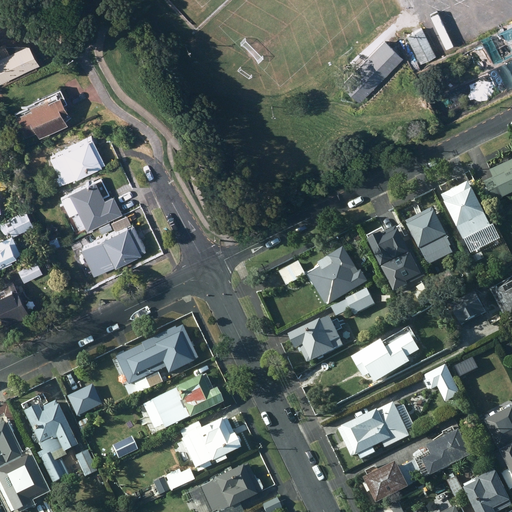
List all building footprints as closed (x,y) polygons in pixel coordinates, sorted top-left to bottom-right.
[(421,26),(405,34),(419,63),(435,55),(421,26)] [(382,38),(339,82),(357,101),(401,56),(382,38)] [(0,81),(37,63),(26,41),(1,40),(5,46),(3,47),(2,45),(0,45),(0,81)] [(13,113),(27,141),(65,122),(62,115),(67,112),(57,92),(45,98),(43,95),(26,104),(28,106),(13,113)] [(54,175),(58,184),(103,162),(89,135),(47,155),(57,174),(54,175)] [(511,160),(490,171),(494,178),(484,182),(487,188),(482,190),(487,200),(492,198),(494,204),(503,200),(503,201),(511,196),(511,160)] [(75,210),(85,229),(120,212),(111,193),(107,194),(99,177),(93,180),(92,178),(65,191),(66,193),(59,196),(67,214),(75,210)] [(491,226),(469,184),(442,197),(446,204),(445,205),(463,240),(472,236),(479,249),(496,240),(490,227),(491,226)] [(35,223),(27,207),(8,216),(15,232),(35,223)] [(447,237),(433,210),(406,223),(419,251),(421,250),(429,266),(453,254),(450,247),(451,247),(446,237),(447,237)] [(129,222),(125,214),(110,221),(114,230),(129,222)] [(383,269),(390,282),(420,267),(412,250),(410,251),(398,229),(386,234),(377,217),(359,226),(368,244),(369,243),(382,269),(383,269)] [(78,248),(91,274),(112,264),(113,265),(144,249),(131,221),(78,248)] [(111,228),(107,222),(97,227),(100,233),(111,228)] [(19,253),(9,233),(0,237),(0,265),(10,261),(8,258),(19,253)] [(329,307),(368,283),(361,271),(358,273),(343,248),(318,264),(320,268),(307,276),(325,306),(327,304),(329,307)] [(473,256),(470,251),(465,253),(467,259),(473,256)] [(41,272),(36,260),(16,269),(22,281),(41,272)] [(299,262),(279,272),(286,287),(307,276),(299,262)] [(446,276),(432,282),(438,294),(456,286),(450,271),(446,276)] [(27,314),(10,279),(0,284),(0,326),(0,327),(27,314)] [(511,279),(491,290),(507,322),(511,319),(511,279)] [(437,296),(431,282),(417,288),(418,292),(415,294),(420,304),(437,296)] [(489,308),(479,288),(451,302),(461,322),(489,308)] [(375,305),(367,289),(345,300),(346,301),(331,308),(336,317),(351,310),(353,315),(375,305)] [(321,323),(320,321),(288,336),(295,351),(300,349),(304,359),(308,357),(311,363),(335,352),(334,350),(343,346),(337,332),(342,329),(338,320),(332,322),(330,318),(321,323)] [(176,334),(173,328),(137,345),(151,376),(163,370),(166,376),(192,363),(178,333),(176,334)] [(374,384),(410,364),(407,359),(420,351),(410,335),(386,349),(381,342),(363,352),(360,346),(345,355),(350,363),(353,361),(364,379),(369,376),(374,384)] [(436,353),(432,346),(424,351),(428,358),(436,353)] [(459,363),(450,368),(455,379),(465,374),(459,363)] [(445,403),(461,395),(446,366),(424,377),(425,378),(423,379),(428,391),(431,389),(431,391),(438,388),(445,403)] [(114,387),(120,402),(161,384),(156,374),(145,379),(139,367),(128,372),(131,379),(114,387)] [(141,406),(154,434),(187,419),(188,420),(221,404),(213,389),(211,391),(203,375),(173,389),(174,391),(141,406)] [(77,417),(105,403),(95,384),(67,398),(77,417)] [(40,452),(35,455),(51,485),(68,476),(58,459),(64,456),(63,453),(76,446),(53,402),(43,407),(38,396),(20,405),(23,412),(21,414),(40,452)] [(394,404),(338,430),(351,459),(359,456),(361,461),(376,454),(373,449),(383,444),(385,449),(410,437),(407,431),(414,428),(404,406),(396,410),(394,404)] [(182,439),(179,441),(193,470),(208,463),(209,464),(213,462),(214,466),(225,461),(223,457),(238,450),(224,419),(201,430),(196,422),(178,431),(182,439)] [(18,459),(0,422),(0,472),(8,469),(6,465),(18,459)] [(473,457),(459,431),(427,448),(429,453),(421,457),(424,462),(423,463),(431,478),(473,457)] [(134,452),(128,439),(109,447),(115,461),(134,452)] [(511,441),(508,444),(510,448),(500,453),(509,470),(501,474),(510,490),(511,489),(511,441)] [(84,452),(73,456),(82,477),(94,472),(84,452)] [(396,464),(364,480),(376,506),(409,489),(408,487),(424,479),(415,461),(398,468),(396,464)] [(241,511),(238,505),(260,494),(260,492),(261,491),(262,489),(258,482),(256,480),(254,481),(246,464),(235,470),(233,466),(216,474),(218,478),(212,481),(213,482),(197,489),(207,511),(241,511)] [(193,481),(188,470),(165,480),(170,491),(193,481)] [(466,489),(463,490),(474,511),(499,511),(511,506),(511,505),(495,471),(464,486),(466,489)] [(449,481),(447,482),(455,498),(464,494),(457,478),(455,478),(453,475),(447,477),(449,481)] [(263,511),(274,511),(280,509),(275,499),(260,506),(263,511)] [(457,511),(455,508),(447,511),(403,511),(398,503),(379,511),(457,511)]
